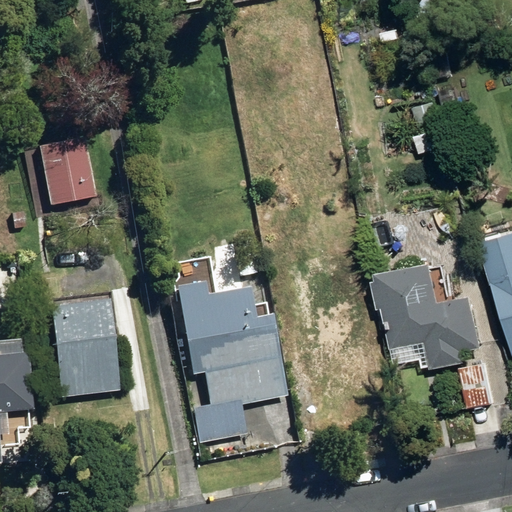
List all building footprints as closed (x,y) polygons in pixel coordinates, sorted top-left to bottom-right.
[(419,0),(425,21),(444,17),(439,0),(419,0)] [(467,119),(452,82),(431,91),(447,127),(467,119)] [(407,100),(418,130),(437,123),(426,93),(407,100)] [(438,129),(409,139),(416,159),(444,150),(438,129)] [(47,144),(56,202),(100,195),(91,136),(47,144)] [(511,234),(496,239),(511,302),(511,234)] [(433,339),(438,368),(472,362),(470,351),(489,348),(480,296),(449,301),(442,264),(388,273),(388,278),(385,279),(396,345),(433,339)] [(352,374),(354,386),(384,382),(367,268),(309,277),(317,330),(305,332),(314,380),(352,374)] [(196,407),(203,442),(249,433),(244,404),(291,396),(277,310),(262,314),(256,283),(186,295),(199,370),(209,369),(214,404),(196,407)] [(59,303),(68,395),(124,389),(114,296),(59,303)] [(0,461),(5,461),(1,410),(38,407),(34,350),(0,352),(0,461)] [(465,368),(472,408),(495,404),(487,364),(465,368)]
